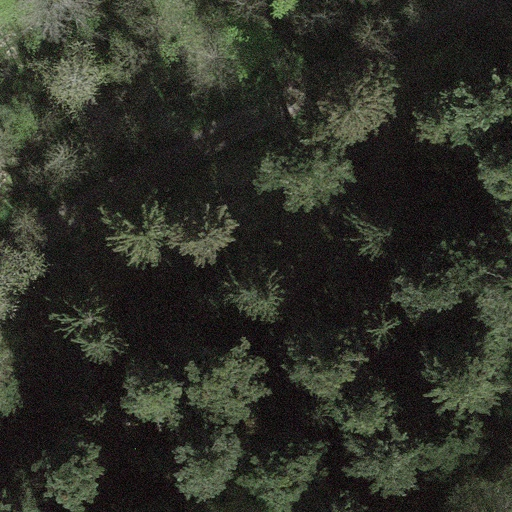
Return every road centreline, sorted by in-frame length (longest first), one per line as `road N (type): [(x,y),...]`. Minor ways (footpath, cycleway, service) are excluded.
road 1 (track): [(0,252),(347,64),(483,0)]
road 2 (track): [(511,402),(419,511)]
